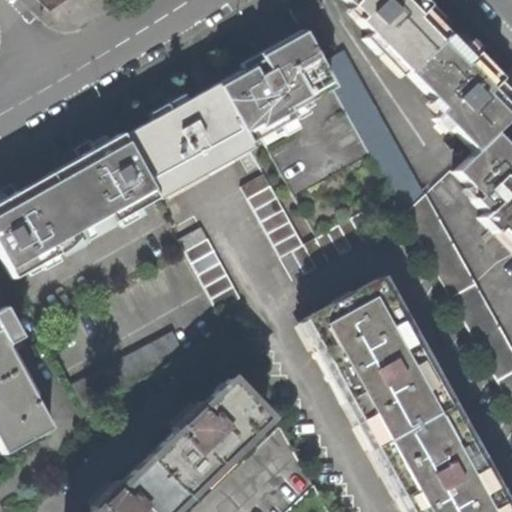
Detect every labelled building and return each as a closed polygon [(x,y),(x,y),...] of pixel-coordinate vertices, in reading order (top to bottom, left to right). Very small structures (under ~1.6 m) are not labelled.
[(37,0),(48,11),(64,0),(37,0)] [(295,21),(321,7),(317,0),(303,0),(288,8),(295,21)] [(381,49),(405,74),(445,35),(411,0),(344,0),(361,17),(356,22),(367,34),(362,40),(376,54),(381,49)] [(240,68),(212,84),(243,138),(256,131),(314,236),(361,210),(391,194),(318,63),(299,29),(271,44),(237,63),(240,68)] [(435,115),(471,151),(490,132),(510,113),(488,90),(498,81),(485,67),(473,55),(468,60),(445,35),(405,74),(440,110),(435,115)] [(511,353),(343,51),(318,63),(391,194),(511,411),(511,353)] [(166,109),(119,135),(154,198),(154,199),(248,147),(243,138),(212,84),(166,109)] [(496,227),(511,243),(511,154),(490,132),(471,151),(451,171),(475,196),(471,201),(482,212),(477,218),(491,232),(496,227)] [(0,198),(0,260),(10,278),(154,198),(119,135),(118,134),(78,155),(3,197),(0,198)] [(374,235),(361,210),(314,236),(301,244),(262,174),(239,186),(291,280),(374,235)] [(215,310),(238,298),(199,227),(176,239),(215,310)] [(342,394),(371,446),(443,406),(372,279),(301,319),(342,394)] [(0,451),(1,454),(48,428),(30,395),(32,394),(8,350),(21,343),(1,308),(3,307),(0,300),(0,451)] [(170,331),(159,337),(172,361),(183,355),(170,331)] [(172,361),(159,337),(147,343),(160,367),(172,361)] [(137,349),(149,373),(160,367),(147,343),(137,349)] [(125,355),(138,379),(149,373),(137,349),(125,355)] [(127,384),(138,379),(125,355),(114,361),(127,384)] [(114,361),(103,367),(116,390),(127,384),(114,361)] [(103,367),(92,373),(105,396),(116,390),(103,367)] [(105,396),(92,373),(80,379),(93,402),(105,396)] [(82,408),(93,402),(80,379),(69,385),(82,408)] [(88,511),(168,511),(168,510),(196,483),(200,486),(253,435),(249,431),(263,417),(227,379),(195,410),(190,405),(180,414),(172,423),(176,428),(113,489),(108,484),(97,494),(90,501),(94,506),(88,511)] [(407,511),(501,511),(443,406),(371,446),(407,511)]
